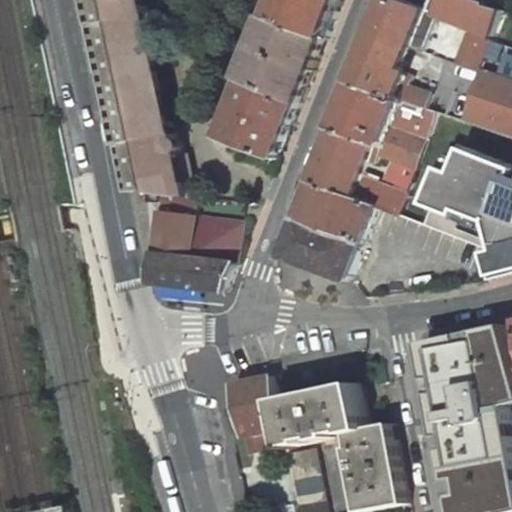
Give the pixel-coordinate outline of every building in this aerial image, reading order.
[(100,0),(105,17),(152,19),(147,0),(100,0)] [(346,0),(286,0),(280,19),(279,21),(282,22),(330,41),(346,0)] [(390,0),(378,30),(357,84),(431,109),(436,95),(407,86),(411,74),(406,73),(415,49),(429,53),(440,23),(427,19),(433,0),(390,0)] [(502,10),(472,0),(445,0),(441,12),(458,18),(456,23),(475,29),(477,27),(494,33),(502,10)] [(165,78),(152,19),(105,17),(117,75),(143,77),(165,78)] [(278,31),(327,50),(330,41),(282,22),(278,31)] [(305,105),(327,50),(278,31),(270,52),(262,49),(248,82),(251,83),(305,105)] [(469,34),(459,65),(481,72),(488,51),(477,47),(480,38),(469,34)] [(165,78),(143,77),(117,75),(128,120),(150,116),(174,122),(165,78)] [(511,82),(487,75),(473,119),(511,131),(511,82)] [(305,105),(251,83),(229,138),(283,160),(305,105)] [(357,84),(339,129),(387,147),(399,117),(433,129),(439,112),(431,109),(357,84)] [(430,139),(511,165),(511,137),(439,112),(433,129),(430,139)] [(182,136),(177,132),(174,122),(150,116),(128,120),(144,195),(166,198),(166,197),(190,200),(180,154),(184,149),(184,142),(182,136)] [(317,184),(382,208),(405,217),(412,197),(366,180),(379,147),(386,149),(387,147),(339,129),(317,184)] [(199,202),(187,153),(180,154),(190,200),(199,202)] [(382,208),(317,184),(287,259),(353,284),(382,208)] [(166,198),(157,281),(157,285),(230,294),(238,273),(234,272),(195,259),(198,237),(201,220),(203,202),(199,202),(190,200),(166,197),(166,198)] [(500,231),(412,197),(405,217),(409,219),(496,252),(492,283),(509,279),(511,260),(511,243),(499,242),(500,231)] [(241,223),(201,220),(198,237),(195,259),(234,272),(239,238),(241,223)] [(467,404),(499,397),(496,383),(501,382),(506,401),(511,400),(511,402),(511,326),(427,346),(446,441),(502,431),(497,402),(468,408),(467,404)] [(284,403),(279,378),(237,386),(254,455),(274,451),(270,431),(288,427),(284,403)] [(363,385),(284,403),(288,427),(292,448),(294,447),(294,452),(298,451),(297,446),(339,438),(340,436),(353,433),(354,434),(373,430),(363,385)] [(357,448),(401,440),(398,424),(373,430),(354,434),(357,448)] [(373,511),(411,505),(401,440),(357,448),(353,448),(364,511),(373,511)] [(294,455),(304,511),(330,511),(319,450),(294,455)] [(511,511),(511,484),(501,487),(501,489),(457,500),(459,511),(511,511)]
